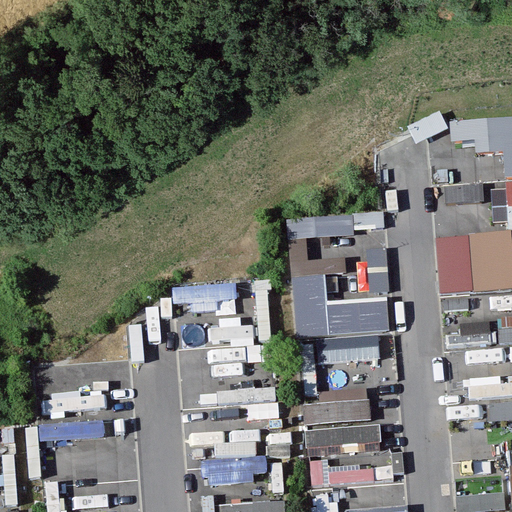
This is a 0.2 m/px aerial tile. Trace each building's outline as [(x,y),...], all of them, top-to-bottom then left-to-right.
[(416,124),(422,142),(456,130),(449,112),(416,124)] [(511,179),(511,178),(511,116),(456,121),(458,142),(481,140),(482,154),(510,152),(511,179)] [(497,229),(511,228),(511,183),(496,184),(497,229)] [(357,215),(291,219),(300,338),(320,337),(322,362),(386,358),(384,331),(396,331),(393,297),(334,302),(332,275),(363,273),(362,251),(314,255),(313,238),(358,235),(357,215)] [(442,293),(511,290),(511,233),(440,235),(442,293)] [(392,290),(391,249),(372,249),(373,291),(392,290)] [(242,284),(180,285),(181,311),(243,310),(242,284)] [(384,447),(383,423),(377,423),(374,387),(324,391),(324,403),(307,404),(310,451),(384,447)] [(511,491),(462,494),(462,511),(475,511),(511,510),(511,491)] [(224,511),(290,511),(290,502),(224,503),(224,511)]
